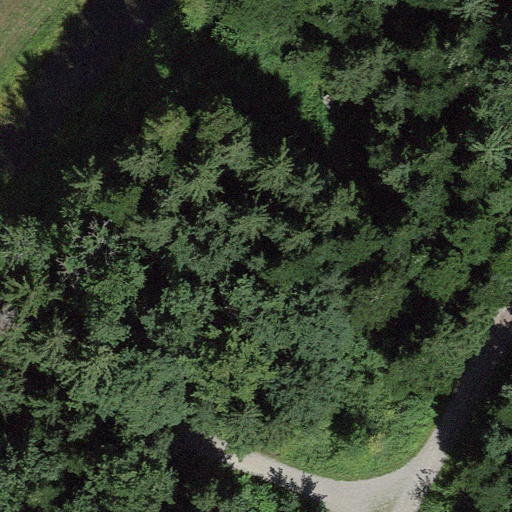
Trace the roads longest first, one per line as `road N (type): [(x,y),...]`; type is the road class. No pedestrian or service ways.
road 1 (track): [(0,354),(279,471),(409,508)]
road 2 (track): [(511,316),(407,511)]
